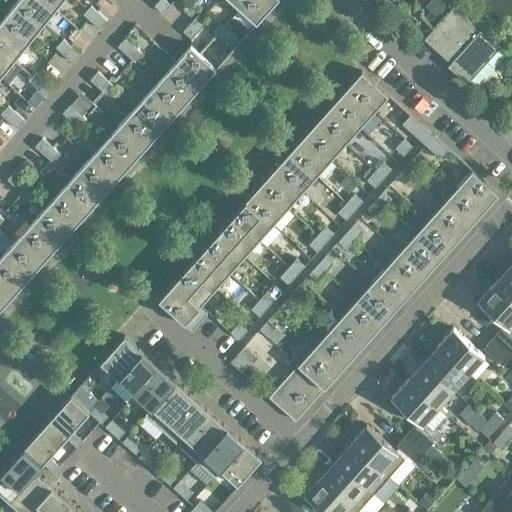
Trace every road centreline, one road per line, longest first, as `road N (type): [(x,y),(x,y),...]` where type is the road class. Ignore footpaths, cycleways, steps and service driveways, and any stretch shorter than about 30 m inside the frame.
road 1 (residential): [(511,194),(294,443)]
road 2 (residential): [(511,158),(331,0)]
road 3 (residential): [(0,165),(137,7)]
road 4 (residential): [(294,443),(164,327)]
